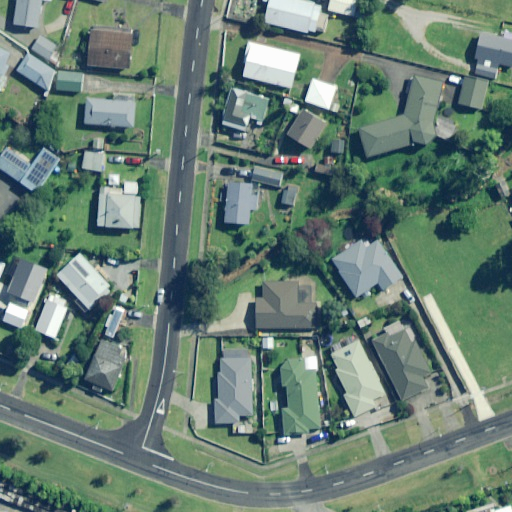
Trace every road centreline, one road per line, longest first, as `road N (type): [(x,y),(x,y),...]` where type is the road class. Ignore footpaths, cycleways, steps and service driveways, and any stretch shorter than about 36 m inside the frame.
road 1 (residential): [(136,460),(168,349),(203,0)]
road 2 (tertiary): [(136,460),(229,491),(312,491),(511,421)]
road 3 (tertiary): [(0,407),(136,460)]
